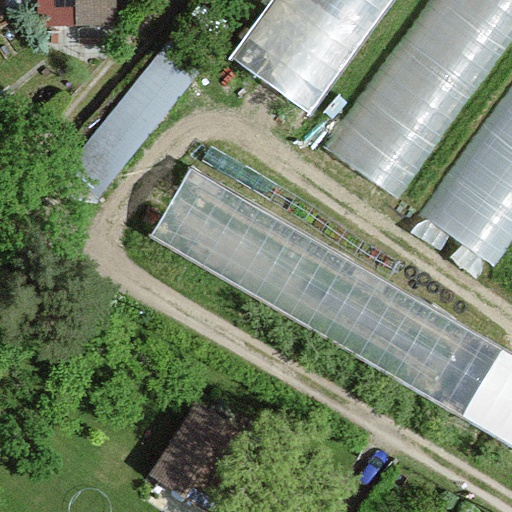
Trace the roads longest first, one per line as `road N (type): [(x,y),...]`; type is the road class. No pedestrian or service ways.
road 1 (track): [(511,503),(43,226)]
road 2 (track): [(511,306),(228,138)]
road 3 (track): [(43,226),(48,143),(172,0)]
